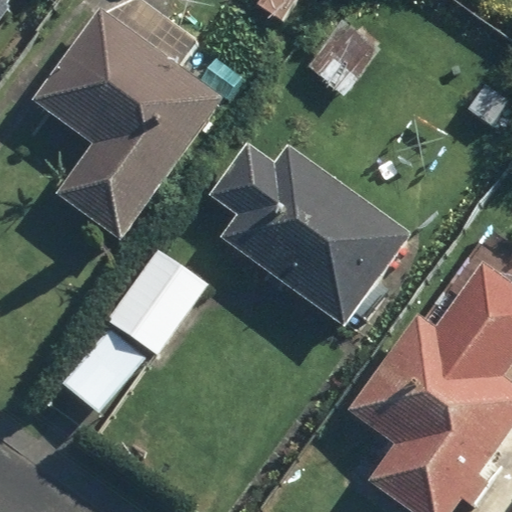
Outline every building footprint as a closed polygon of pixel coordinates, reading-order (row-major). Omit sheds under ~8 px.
[(0,0),(0,31),(22,1),(19,0),(0,0)] [(118,21),(103,11),(38,109),(95,147),(58,203),(130,251),(228,103),(184,73),(200,49),(130,2),(118,21)] [(387,60),(340,25),(301,78),(348,113),(387,60)] [(415,245),(286,151),(275,167),(249,147),(211,199),(240,220),(224,242),(349,334),(415,245)] [(215,294),(163,254),(102,334),(154,374),(215,294)] [(442,328),(424,315),(347,419),(397,456),(374,487),(407,511),(462,511),(466,507),(472,511),(479,511),(495,491),(484,482),(511,443),(511,385),(508,383),(511,377),(511,290),(484,270),(442,328)]
